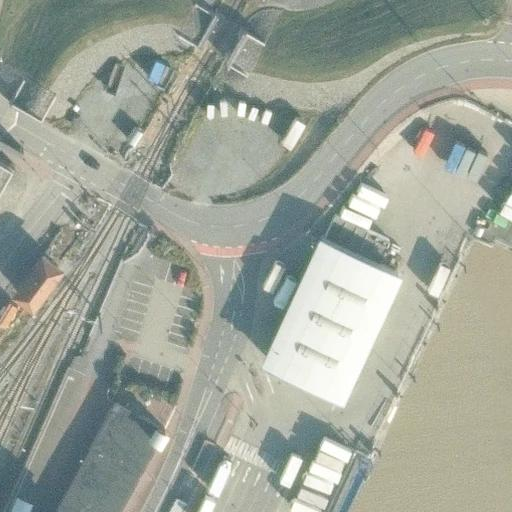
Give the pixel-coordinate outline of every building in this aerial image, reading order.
[(333,209),(324,228),(380,253),(389,235),(333,209)] [(342,390),(400,262),(380,253),(324,228),(318,225),(259,352),(342,390)] [(62,260),(40,244),(9,287),(24,297),(31,303),(62,260)] [(114,511),(160,432),(165,424),(165,423),(139,408),(116,395),(50,511),(114,511)] [(46,511),(27,504),(30,497),(13,490),(2,511),(46,511)]
